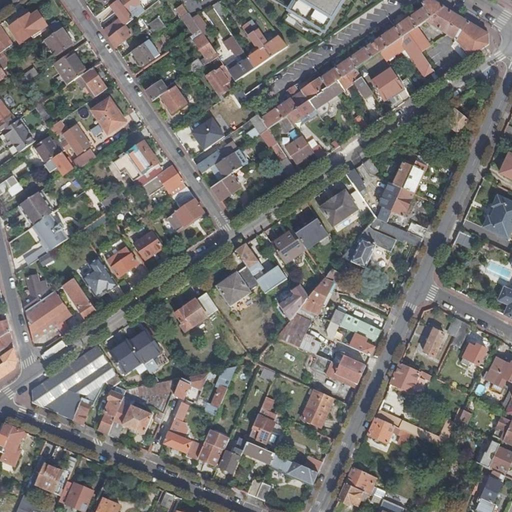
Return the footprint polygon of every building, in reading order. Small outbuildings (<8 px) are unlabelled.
[(120,19),(105,31),(111,39),(129,25),(135,20),(130,14),(131,13),(131,7),(137,8),(142,4),(139,0),(119,0),(115,3),(121,12),(117,15),(120,19)] [(273,0),(291,11),(326,32),(345,0),(273,0)] [(432,18),(446,8),(437,3),(432,0),(428,0),(423,4),(426,8),(432,18)] [(115,3),(110,7),(117,15),(121,12),(115,3)] [(219,3),(213,6),(220,17),(226,13),(219,3)] [(189,13),(183,6),(176,11),(182,18),(189,13)] [(418,28),(426,22),(432,18),(426,8),(411,18),(417,28),(418,28)] [(457,40),(472,57),(490,45),(489,33),(470,22),(461,17),(446,8),(432,18),(426,22),(455,39),(453,41),(455,43),(457,40)] [(189,13),(182,18),(194,35),(201,31),(192,19),(189,13)] [(199,15),(192,19),(201,31),(204,36),(211,32),(199,15)] [(22,21),(20,18),(12,24),(14,27),(11,29),(22,44),(35,36),(36,37),(44,32),(38,23),(35,24),(30,16),(22,21)] [(411,18),(396,28),(403,38),(409,33),(417,28),(411,18)] [(154,38),(167,29),(159,19),(150,26),(153,31),(150,31),(154,38)] [(64,29),(60,22),(52,27),(57,34),(64,29)] [(260,40),(249,23),(245,26),(251,34),(249,35),(256,44),(257,44),(259,45),(262,49),(249,58),(256,69),(273,57),(260,40)] [(0,25),(0,54),(0,55),(3,53),(14,45),(0,25)] [(129,25),(111,39),(117,49),(133,37),(132,35),(135,33),(129,25)] [(396,28),(381,38),(388,48),(403,38),(396,28)] [(409,33),(423,53),(431,47),(418,28),(417,28),(409,33)] [(74,45),(64,29),(57,34),(47,41),(57,57),(74,45)] [(201,31),(194,35),(191,37),(206,59),(201,62),(199,59),(182,71),(187,78),(219,57),(204,36),(201,31)] [(388,48),(381,53),(386,60),(397,52),(399,55),(407,49),(426,77),(435,71),(423,53),(409,33),(403,38),(388,48)] [(236,61),(226,68),(236,82),(256,69),(249,58),(234,36),(224,43),(230,51),(232,50),(237,57),(241,54),(245,60),(246,62),(240,66),(238,64),(236,61)] [(288,47),(280,37),(269,45),(263,38),(260,40),(273,57),(288,47)] [(381,38),(366,49),(373,58),(381,53),(388,48),(381,38)] [(150,41),(133,52),(143,67),(160,56),(150,41)] [(366,49),(351,59),(358,68),(373,58),(366,49)] [(88,74),(74,53),(55,66),(69,86),(83,77),(88,74)] [(4,60),(9,67),(9,68),(12,65),(7,58),(4,60)] [(3,59),(0,60),(0,82),(7,78),(3,71),(9,67),(4,60),(3,59)] [(351,59),(337,69),(343,79),(357,69),(358,68),(351,59)] [(35,69),(18,81),(23,88),(40,76),(35,69)] [(94,69),(88,74),(83,77),(86,83),(82,86),(85,91),(90,88),(97,98),(108,90),(94,69)] [(322,79),(328,89),(338,82),(343,79),(337,69),(322,79)] [(343,79),(338,82),(345,91),(356,83),(366,98),(373,93),(357,69),(343,79)] [(385,100),(405,87),(402,84),(392,69),(373,82),(385,100)] [(221,96),(229,91),(226,86),(229,84),(219,70),(208,78),(221,96)] [(175,87),(182,82),(179,78),(170,84),(172,86),(169,88),(170,90),(175,87)] [(287,91),(293,100),(299,109),(310,101),(328,89),(322,79),(321,79),(300,93),(296,86),(287,91)] [(405,87),(412,98),(419,93),(409,79),(402,84),(405,87)] [(150,85),(145,89),(147,92),(153,102),(161,96),(169,91),(163,82),(156,86),(155,84),(151,87),(150,85)] [(241,89),(236,82),(229,87),(234,94),(241,89)] [(328,89),(310,101),(316,110),(321,118),(329,112),(331,105),(328,102),(335,98),(345,91),(338,82),(328,89)] [(170,90),(169,91),(161,96),(173,114),(187,104),(175,87),(170,90)] [(241,89),(234,94),(243,107),(250,102),(246,97),(241,89)] [(0,129),(2,133),(2,132),(17,122),(13,116),(12,116),(0,99),(0,129)] [(123,126),(116,116),(119,113),(110,100),(93,112),(109,135),(123,126)] [(293,100),(278,110),(284,119),(289,115),(299,109),(293,100)] [(299,109),(289,115),(295,124),(316,110),(310,101),(299,109)] [(234,132),(247,123),(235,103),(222,111),(234,132)] [(42,105),(37,109),(46,121),(51,118),(42,105)] [(278,110),(262,121),(269,130),(271,128),(284,119),(278,110)] [(455,111),(446,123),(459,134),(468,121),(455,111)] [(262,121),(259,115),(252,120),(262,134),(269,130),(262,121)] [(354,120),(362,132),(369,127),(361,115),(354,120)] [(202,116),(186,127),(192,136),(208,125),(202,116)] [(17,122),(2,132),(9,141),(11,140),(20,154),(36,143),(20,120),(17,122)] [(52,127),(58,136),(67,130),(61,121),(52,127)] [(511,135),(511,127),(508,125),(503,137),(510,141),(511,135)] [(78,127),(65,136),(79,156),(92,147),(78,127)] [(271,128),(269,130),(278,144),(283,141),(275,129),(273,130),(271,128)] [(141,138),(137,131),(125,139),(130,146),(141,138)] [(234,132),(224,139),(228,144),(238,138),(234,132)] [(314,153),(304,137),(292,145),(290,142),(286,145),(288,148),(298,164),(314,153)] [(67,151),(59,140),(54,144),(50,138),(37,148),(48,164),(62,154),(67,151)] [(145,143),(114,164),(121,175),(127,170),(135,182),(160,165),(145,143)] [(288,157),(278,144),(273,147),(283,161),(288,157)] [(219,152),(198,167),(203,175),(215,167),(231,155),(227,149),(221,154),(219,152)] [(314,153),(320,161),(323,158),(318,150),(314,153)] [(245,167),(235,153),(231,155),(215,167),(225,181),(233,175),(245,167)] [(48,164),(46,165),(51,173),(59,168),(65,176),(74,170),(62,154),(48,164)] [(413,154),(409,163),(415,166),(419,157),(413,154)] [(511,155),(510,155),(501,174),(511,178),(511,155)] [(300,175),(288,157),(283,161),(281,162),(284,167),(282,168),(290,181),(300,175)] [(405,190),(415,195),(427,167),(423,165),(425,159),(419,157),(415,166),(414,168),(405,190)] [(80,171),(88,165),(83,159),(75,164),(77,168),(80,171)] [(371,160),(364,165),(370,175),(373,176),(379,172),(371,160)] [(404,164),(394,185),(403,189),(405,190),(414,168),(404,164)] [(182,179),(173,166),(149,183),(152,187),(161,181),(174,198),(188,188),(182,179)] [(355,171),(347,176),(355,187),(359,184),(357,180),(357,175),(355,171)] [(225,181),(213,189),(222,202),(242,188),(233,175),(225,181)] [(14,176),(0,186),(0,196),(9,190),(19,184),(14,176)] [(20,183),(19,184),(9,190),(13,197),(24,189),(20,183)] [(380,220),(388,223),(392,215),(403,189),(394,185),(391,184),(381,206),(385,208),(380,220)] [(205,213),(188,188),(174,198),(182,210),(170,219),(179,232),(205,213)] [(403,189),(392,215),(394,216),(396,212),(405,216),(415,195),(405,190),(403,189)] [(338,198),(346,193),(344,190),(320,207),(322,209),(330,204),(330,203),(338,197),(338,198)] [(352,201),(361,195),(357,191),(349,197),(352,201)] [(41,192),(20,206),(34,228),(55,213),(41,192)] [(108,212),(125,200),(119,192),(102,204),(108,212)] [(358,210),(352,201),(349,197),(346,193),(338,198),(338,197),(330,203),(330,204),(322,209),(334,227),(358,210)] [(511,236),(511,202),(499,196),(494,207),(497,208),(492,218),(490,217),(485,228),(511,240),(511,236)] [(360,212),(358,210),(334,227),(336,229),(360,212)] [(293,230),(294,231),(307,250),(307,251),(330,235),(316,215),(293,230)] [(405,240),(420,248),(424,239),(408,232),(388,223),(380,220),(377,219),(351,249),(371,258),(377,246),(392,253),(398,240),(403,243),(405,240)] [(408,232),(424,239),(429,230),(412,223),(408,232)] [(294,231),(273,245),(291,271),(299,265),(297,261),(300,258),(299,255),(307,250),(294,231)] [(476,239),(460,232),(456,242),(472,249),(476,239)] [(165,248),(154,233),(136,245),(147,260),(165,248)] [(247,245),(237,251),(248,267),(255,276),(264,269),(247,245)] [(128,248),(108,262),(120,279),(140,265),(128,248)] [(345,257),(344,258),(352,262),(366,269),(371,258),(351,249),(345,257)] [(51,252),(40,259),(45,266),(56,259),(51,252)] [(118,284),(100,258),(90,265),(95,272),(84,279),(96,295),(106,288),(109,286),(111,288),(118,284)] [(255,276),(248,267),(238,274),(238,273),(217,287),(232,308),(252,294),(251,292),(261,286),(259,283),(255,276)] [(259,283),(261,286),(267,295),(288,279),(280,269),(259,283)] [(326,279),(335,283),(336,283),(340,274),(334,270),(326,279)] [(33,297),(24,303),(26,313),(44,301),(43,293),(48,289),(46,281),(40,283),(38,276),(28,278),(33,297)] [(75,279),(64,287),(87,321),(98,313),(75,279)] [(302,309),(315,315),(318,316),(335,283),(326,279),(310,299),(302,309)] [(56,283),(51,287),(55,293),(56,292),(60,289),(56,283)] [(281,305),(291,321),(296,315),(302,309),(310,299),(301,286),(293,291),(296,296),(281,305)] [(55,293),(51,287),(48,289),(43,293),(44,301),(55,293)] [(509,306),(505,315),(511,318),(511,291),(506,288),(499,302),(509,306)] [(44,301),(26,313),(34,342),(57,326),(64,336),(68,334),(71,332),(64,321),(72,316),(56,292),(55,293),(44,301)] [(219,311),(207,294),(197,302),(196,301),(176,315),(182,325),(181,326),(186,333),(219,311)] [(296,315),(312,322),(315,315),(302,309),(296,315)] [(337,311),(332,323),(338,326),(347,329),(357,334),(368,339),(377,344),(383,332),(337,311)] [(288,325),(277,338),(317,355),(322,344),(316,341),(316,338),(306,334),(312,322),(296,315),(291,321),(288,325)] [(0,338),(11,331),(10,326),(9,322),(0,323),(0,318),(0,338)] [(463,322),(455,318),(449,334),(456,338),(463,322)] [(463,322),(456,338),(453,344),(461,348),(471,326),(463,322)] [(332,339),(341,343),(347,329),(338,326),(332,339)] [(147,329),(129,341),(131,343),(148,331),(147,329)] [(446,334),(435,330),(425,352),(435,357),(446,334)] [(12,337),(11,331),(0,338),(0,352),(14,343),(12,337)] [(131,343),(143,362),(145,365),(162,352),(148,331),(131,343)] [(351,347),(372,357),(375,350),(376,348),(367,344),(368,339),(357,334),(351,347)] [(129,341),(128,339),(109,352),(111,354),(129,341)] [(129,341),(111,354),(125,375),(143,362),(131,343),(129,341)] [(477,348),(471,345),(462,364),(469,367),(472,362),(480,366),(488,350),(478,345),(477,348)] [(33,404),(60,415),(70,390),(84,396),(87,391),(96,395),(98,388),(106,382),(117,374),(98,347),(65,369),(32,391),(33,404)] [(0,366),(0,380),(8,375),(15,370),(18,362),(15,349),(3,358),(5,363),(0,366)] [(339,354),(334,363),(337,365),(363,376),(367,366),(339,354)] [(511,364),(511,365),(497,358),(486,380),(495,384),(493,388),(501,393),(507,380),(511,382),(511,364)] [(363,376),(337,365),(336,367),(340,369),(337,375),(359,385),(363,376)] [(422,374),(401,365),(393,384),(413,394),(421,376),(422,374)] [(238,368),(224,371),(217,388),(220,389),(213,406),(209,404),(205,412),(217,417),(238,368)] [(277,373),(266,369),(262,378),(273,383),(277,373)] [(433,377),(423,371),(422,374),(421,376),(432,381),(433,377)] [(219,372),(188,378),(184,379),(182,383),(181,382),(175,396),(185,400),(190,389),(193,390),(194,387),(203,391),(208,379),(216,378),(219,372)] [(117,374),(106,382),(107,383),(112,390),(122,382),(117,374)] [(70,390),(60,415),(84,425),(92,406),(94,407),(99,396),(96,395),(87,391),(84,396),(70,390)] [(511,391),(510,390),(500,411),(505,414),(511,400),(511,391)] [(107,413),(99,432),(109,436),(123,402),(126,394),(119,391),(118,394),(114,392),(112,393),(109,400),(111,401),(106,413),(107,413)] [(335,399),(315,391),(303,420),(322,429),(335,399)] [(275,402),(267,398),(263,408),(271,412),(275,402)] [(123,402),(109,436),(119,440),(125,426),(124,426),(132,406),(123,402)] [(183,403),(165,444),(188,454),(186,457),(198,462),(199,459),(204,447),(193,442),(192,443),(185,440),(189,431),(187,424),(184,423),(191,406),(183,403)] [(124,426),(125,426),(146,435),(154,416),(132,406),(124,426)] [(263,408),(248,442),(248,443),(264,450),(268,443),(272,432),(276,423),(275,423),(278,415),(271,412),(263,408)] [(468,409),(466,408),(464,412),(459,425),(466,429),(472,414),(467,412),(468,409)] [(404,421),(381,410),(377,419),(395,427),(401,429),(409,433),(411,434),(438,446),(441,439),(440,439),(403,422),(404,421)] [(449,420),(440,439),(441,439),(438,446),(448,450),(459,425),(464,412),(461,410),(454,423),(449,420)] [(155,422),(161,425),(165,415),(160,412),(155,422)] [(511,421),(503,417),(495,437),(511,444),(511,421)] [(395,427),(377,419),(369,436),(388,444),(395,427)] [(14,428),(6,425),(0,438),(0,452),(4,454),(14,428)] [(25,433),(14,428),(4,454),(1,461),(15,467),(20,455),(18,454),(19,450),(18,449),(25,433)] [(409,433),(401,429),(399,434),(407,438),(409,433)] [(278,434),(272,432),(268,443),(273,446),(278,434)] [(223,451),(225,452),(229,442),(210,434),(204,447),(199,459),(217,466),(223,451)] [(220,468),(235,474),(244,453),(248,443),(248,442),(240,439),(233,455),(227,452),(220,468)] [(53,445),(47,442),(38,463),(30,483),(62,497),(69,482),(71,476),(45,465),(53,445)] [(248,443),(244,453),(272,465),(276,455),(264,450),(248,443)] [(511,462),(511,453),(500,448),(491,466),(507,473),(511,462)] [(319,474),(324,463),(312,458),(308,469),(319,474)] [(289,475),(314,486),(319,474),(308,469),(294,463),(289,475)] [(377,480),(354,469),(347,485),(369,495),(371,495),(377,480)] [(503,475),(495,472),(478,511),(480,511),(494,511),(497,506),(494,504),(503,484),(499,483),(503,475)] [(255,479),(248,494),(258,498),(264,483),(255,479)] [(69,482),(62,497),(58,508),(60,510),(62,507),(63,507),(66,499),(69,500),(67,505),(83,511),(86,511),(90,503),(92,504),(96,496),(94,495),(94,492),(76,484),(75,485),(69,482)] [(264,483),(258,498),(269,503),(271,499),(267,497),(272,486),(264,483)] [(347,485),(340,501),(350,506),(352,503),(359,506),(362,500),(366,502),(369,495),(347,485)] [(175,496),(168,493),(163,505),(170,509),(175,496)] [(437,497),(429,494),(425,505),(432,509),(437,497)] [(55,511),(57,509),(25,495),(18,511),(55,511)] [(372,503),(381,507),(383,501),(375,497),(372,503)] [(104,501),(99,499),(93,511),(118,511),(121,507),(104,500),(104,501)] [(381,507),(379,511),(380,511),(403,511),(405,509),(384,500),(383,501),(381,507)]
